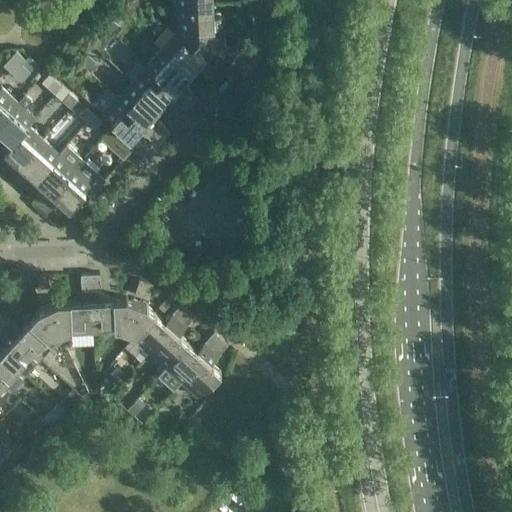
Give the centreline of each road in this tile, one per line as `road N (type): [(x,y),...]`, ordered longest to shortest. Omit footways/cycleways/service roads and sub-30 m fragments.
road 1 (secondary): [(439,0),(411,208),(413,386),(433,511)]
road 2 (secondary): [(467,511),(444,273),(447,162),(473,0)]
road 3 (residential): [(0,263),(91,247),(254,53),(253,0)]
